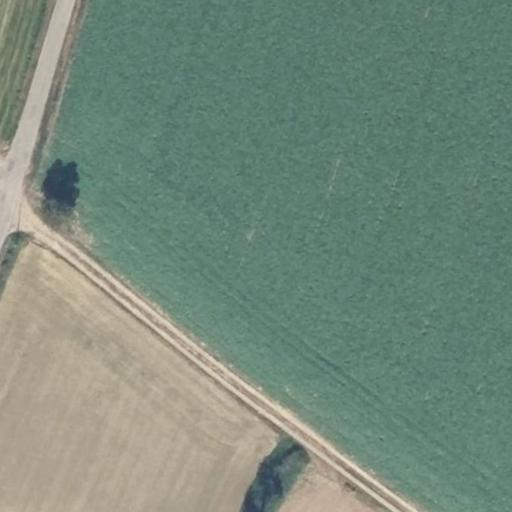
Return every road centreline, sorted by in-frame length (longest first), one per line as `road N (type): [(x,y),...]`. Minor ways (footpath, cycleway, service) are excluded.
road 1 (track): [(0,189),(379,511)]
road 2 (tertiary): [(0,220),(65,0)]
